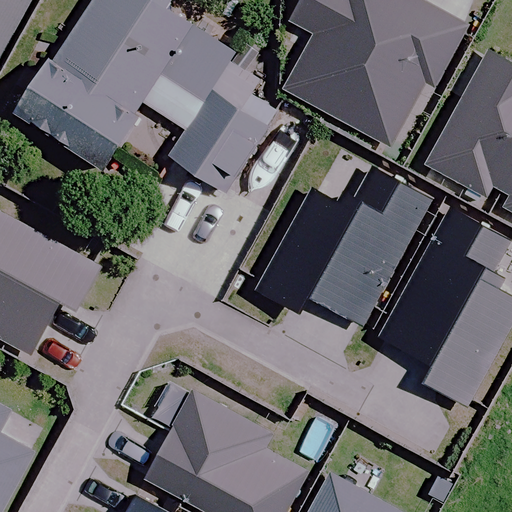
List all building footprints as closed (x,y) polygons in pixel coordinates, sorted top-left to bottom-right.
[(0,0),(0,53),(28,0),(0,0)] [(90,0),(13,118),(94,171),(139,102),(187,28),(161,11),(168,0),(90,0)] [(314,33),(284,88),(387,145),(422,82),(430,86),(464,25),(418,0),(298,0),(288,19),(314,33)] [(230,56),(187,28),(139,102),(183,131),(166,156),(223,193),(276,112),(248,93),(257,80),(227,60),(230,56)] [(498,191),(511,165),(511,66),(486,52),(424,165),(483,197),(489,187),(498,191)] [(511,165),(498,191),(508,197),(501,208),(511,214),(511,165)] [(359,326),(429,200),(370,168),(352,200),(340,194),(335,202),(310,188),(254,289),(296,312),(305,296),(359,326)] [(505,242),(447,210),(377,337),(433,367),(423,384),(464,406),(511,318),(511,300),(493,290),(499,279),(488,273),(505,242)] [(0,339),(26,354),(54,303),(73,313),(96,269),(0,216),(0,339)] [(267,435),(189,393),(141,479),(202,511),(281,511),(303,473),(259,450),(267,435)] [(0,422),(6,411),(0,407),(0,507),(30,454),(0,437),(0,422)] [(392,511),(327,476),(307,511),(392,511)] [(162,511),(133,496),(123,511),(162,511)]
